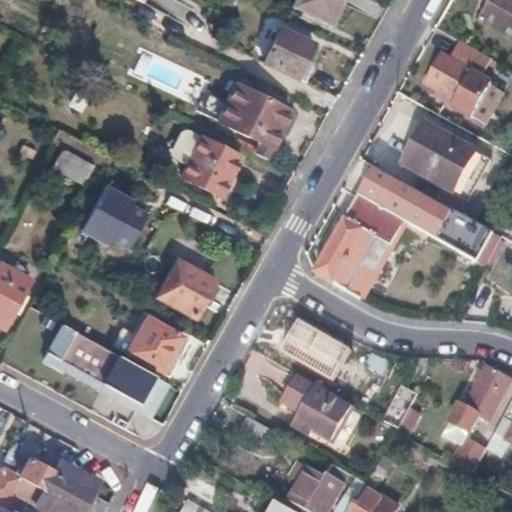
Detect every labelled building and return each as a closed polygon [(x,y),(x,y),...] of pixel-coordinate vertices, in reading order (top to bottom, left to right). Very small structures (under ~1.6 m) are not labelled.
[(292,0),(290,6),(329,25),(341,0),(292,0)] [(511,0),(492,0),(479,23),(511,42),(511,0)] [(313,45),(279,28),(262,62),(296,78),(305,61),(313,45)] [(459,43),(449,62),(480,78),(489,61),(459,43)] [(439,57),(424,86),(437,93),(434,98),(451,107),(451,108),(472,119),(474,115),(486,122),(503,90),(480,78),(449,62),(439,57)] [(311,64),(305,61),(296,78),(302,82),(311,64)] [(250,92),(229,81),(210,118),(231,129),(255,141),(249,153),(263,159),(288,110),(250,92)] [(172,99),(159,92),(153,104),(166,111),(172,99)] [(488,161),(424,125),(400,166),(465,202),(488,161)] [(49,143),(59,149),(89,165),(102,171),(109,158),(56,130),(49,143)] [(183,170),(200,137),(186,130),(168,162),(183,170)] [(239,157),(200,137),(183,170),(179,177),(219,197),(239,157)] [(59,149),(49,166),(80,182),(89,165),(59,149)] [(374,169),(357,199),(482,271),(499,240),(491,235),(473,225),(374,169)] [(119,196),(102,187),(78,231),(107,246),(110,240),(127,250),(145,216),(128,207),(117,200),(119,196)] [(131,203),(119,196),(117,200),(128,207),(131,203)] [(482,271),(357,199),(314,274),(377,309),(385,313),(407,318),(433,321),(444,301),(461,310),(467,298),(471,291),(482,271)] [(481,211),(473,225),(491,235),(499,221),(481,211)] [(0,326),(27,278),(0,262),(0,326)] [(212,284),(176,263),(156,297),(193,318),(212,284)] [(470,300),(467,298),(461,310),(463,312),(470,300)] [(181,337),(146,317),(124,354),(161,374),(181,337)] [(61,326),(45,355),(138,405),(146,391),(153,377),(61,326)] [(304,341),(293,360),(350,392),(360,374),(304,341)] [(509,383),(485,369),(463,408),(461,407),(452,424),(467,432),(476,416),(487,422),(509,383)] [(292,403),(289,409),(296,413),(288,426),(307,437),(309,433),(327,442),(347,407),(293,376),(281,397),(292,403)] [(414,396),(398,387),(379,421),(395,430),(406,411),(414,396)] [(281,397),(278,402),(289,409),(292,403),(281,397)] [(511,398),(485,449),(500,458),(509,442),(511,443),(511,398)] [(417,417),(406,411),(395,430),(394,432),(405,438),(417,417)] [(246,417),(238,430),(264,445),(272,432),(246,417)] [(483,452),(470,444),(457,468),(471,475),(472,474),(483,452)] [(376,459),(363,452),(350,473),(364,481),(376,459)] [(394,464),(380,456),(370,474),(384,482),(394,464)] [(24,463),(16,478),(44,494),(55,475),(49,472),(40,467),(27,459),(24,463)] [(0,499),(3,502),(8,493),(41,511),(75,511),(92,481),(56,461),(49,472),(55,475),(44,494),(16,478),(12,476),(6,472),(0,469),(0,499)] [(292,478),(300,483),(289,502),(305,511),(325,511),(346,475),(332,467),(324,480),(299,466),(292,478)] [(463,479),(455,475),(449,484),(457,489),(459,486),(463,479)] [(463,479),(459,486),(486,501),(491,492),(464,477),(463,479)] [(363,485),(354,480),(335,511),(389,511),(392,506),(361,489),(363,485)] [(199,511),(179,500),(172,511),(199,511)]
